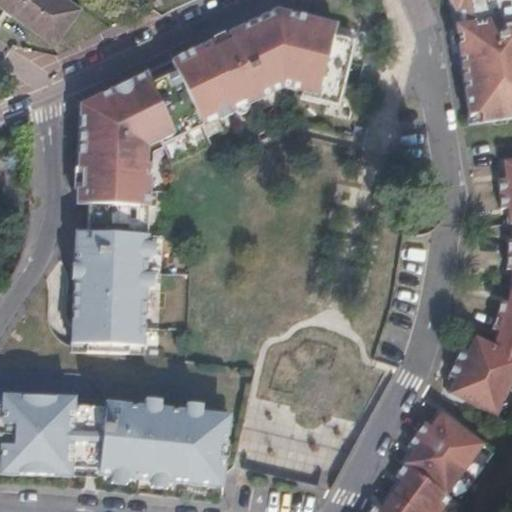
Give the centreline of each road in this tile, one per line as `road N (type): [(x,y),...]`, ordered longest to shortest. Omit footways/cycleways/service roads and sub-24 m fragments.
road 1 (residential): [(416,0),(431,34),(434,109),(456,191),(420,368),(340,511)]
road 2 (residential): [(0,320),(40,259),(53,217),(54,94)]
road 3 (residential): [(54,94),(254,0)]
